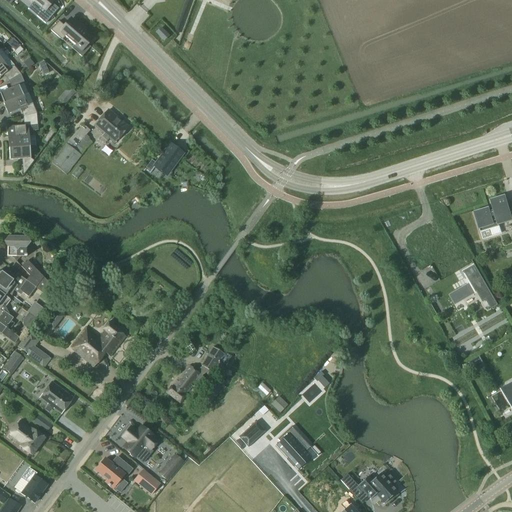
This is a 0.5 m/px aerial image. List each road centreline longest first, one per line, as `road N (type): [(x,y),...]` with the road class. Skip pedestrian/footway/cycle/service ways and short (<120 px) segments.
road 1 (tertiary): [(284,177),(95,0)]
road 2 (tertiary): [(284,177),(355,185),(511,136)]
road 3 (residential): [(35,511),(170,334)]
